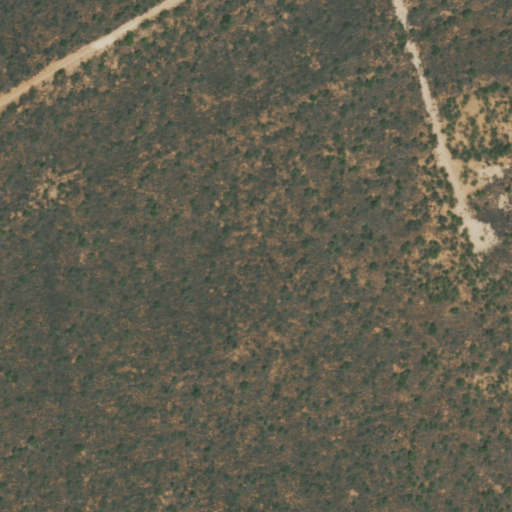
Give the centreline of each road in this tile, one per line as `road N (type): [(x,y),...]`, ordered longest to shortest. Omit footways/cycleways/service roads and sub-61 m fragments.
road 1 (track): [(429,0),(485,268)]
road 2 (track): [(0,100),(166,0)]
